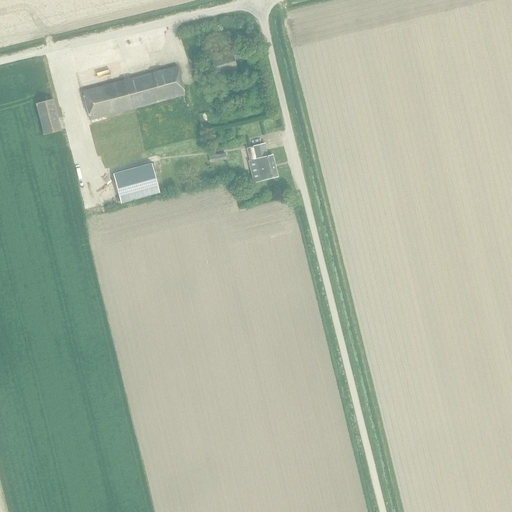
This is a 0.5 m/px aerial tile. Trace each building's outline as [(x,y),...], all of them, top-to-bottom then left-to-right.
[(235,60),(244,58),(242,48),(232,51),(211,56),(216,79),(238,73),(235,60)] [(90,120),(184,95),(177,66),(83,91),(90,120)] [(44,135),(61,131),(53,99),(36,104),(44,135)] [(253,147),(247,148),(250,161),(256,160),(260,178),(257,178),(257,181),(277,176),(272,156),(268,157),(265,144),(253,147)] [(224,153),(209,156),(210,163),(226,160),(224,153)] [(121,203),(159,193),(151,164),(113,174),(121,203)]
